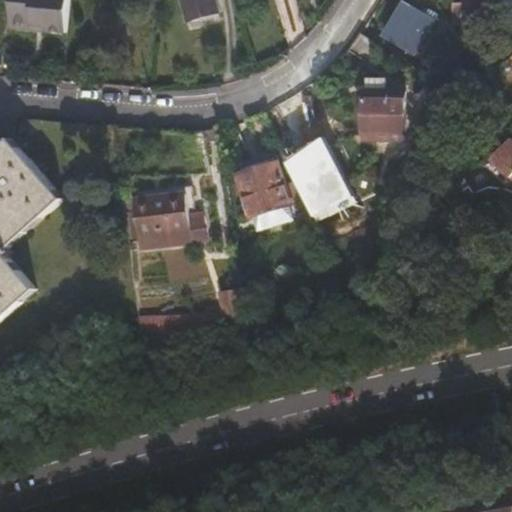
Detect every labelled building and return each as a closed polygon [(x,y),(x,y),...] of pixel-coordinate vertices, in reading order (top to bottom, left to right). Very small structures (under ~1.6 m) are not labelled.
[(15,0),(14,30),(68,32),(70,0),(15,0)] [(221,15),(217,0),(183,0),(189,23),(221,15)] [(491,36),(490,26),(491,14),(498,13),(499,0),(475,0),(475,4),(461,5),(462,27),(469,27),(469,35),(491,36)] [(418,59),(440,26),(412,8),(390,41),(418,59)] [(491,14),(490,26),(498,26),(498,13),(491,14)] [(362,33),(351,49),(374,63),(384,48),(362,33)] [(407,140),(409,93),(386,92),(386,81),(365,81),(361,142),(393,144),(393,139),(407,140)] [(263,145),(277,140),(266,113),(253,118),(263,145)] [(117,130),(117,140),(130,141),(130,131),(117,130)] [(207,157),(205,131),(184,134),(185,159),(207,157)] [(511,143),(497,160),(511,174),(511,143)] [(0,325),(37,296),(6,257),(69,208),(21,144),(0,160),(0,325)] [(291,207),(280,161),(234,173),(246,221),(250,219),(254,232),(291,221),(288,208),(291,207)] [(190,196),(189,188),(139,194),(140,203),(190,196)] [(190,196),(140,203),(145,250),(195,243),(192,209),(190,196)] [(146,356),(254,336),(248,304),(226,309),(230,328),(145,332),(146,356)] [(511,511),(511,503),(467,511),(511,511)]
